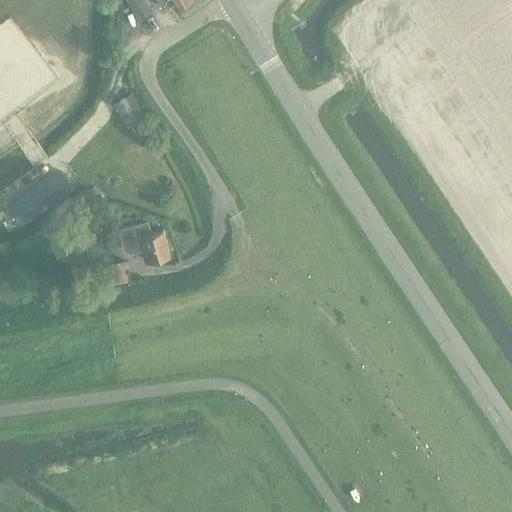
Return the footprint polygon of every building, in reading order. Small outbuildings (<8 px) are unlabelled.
[(153,10),(146,0),(158,0),(163,8),(173,2),(176,7),(187,0),(127,0),(139,19),(153,10)] [(128,126),(145,116),(131,92),(114,102),(128,126)] [(62,172),(10,207),(21,224),(73,189),(62,172)] [(130,252),(141,249),(145,260),(150,258),(150,261),(170,255),(163,231),(151,234),(147,220),(123,228),(120,233),(125,249),(130,252)] [(102,266),(104,275),(106,286),(129,282),(127,271),(125,262),(102,266)]
